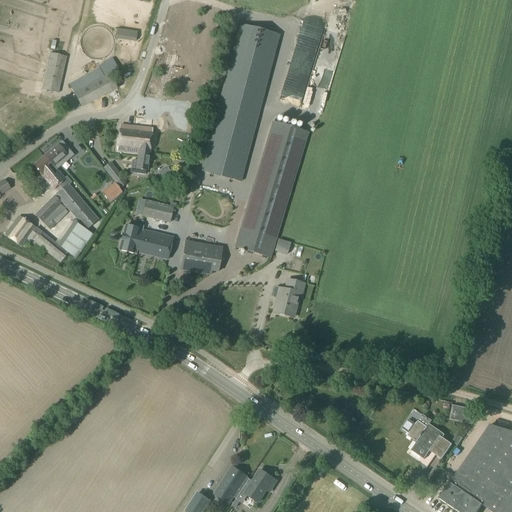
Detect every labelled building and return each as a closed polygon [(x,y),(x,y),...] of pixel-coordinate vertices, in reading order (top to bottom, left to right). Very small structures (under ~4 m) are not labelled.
[(240,182),(279,36),(239,25),(200,171),(240,182)] [(112,39),(132,40),(133,31),(112,30),(112,39)] [(65,48),(67,33),(62,32),(59,47),(65,48)] [(49,53),(41,90),(57,93),(65,57),(49,53)] [(124,66),(115,70),(117,76),(127,71),(124,66)] [(303,82),(295,82),(295,94),(302,95),(303,82)] [(81,91),(74,95),(81,108),(88,104),(81,91)] [(296,106),(298,101),(291,97),(288,102),(296,106)] [(270,259),(308,133),(272,122),(234,248),(270,259)] [(117,151),(138,154),(146,155),(146,153),(147,153),(151,129),(119,125),(117,151)] [(61,142),(44,156),(52,166),(56,171),(70,160),(66,155),(69,152),(61,142)] [(132,161),(130,173),(144,175),(145,171),(147,171),(149,153),(147,153),(146,153),(146,155),(138,154),(137,162),(132,161)] [(52,166),(44,156),(33,165),(53,189),(58,184),(62,189),(55,194),(84,230),(97,220),(68,185),(70,182),(66,177),(63,179),(52,166)] [(177,165),(187,166),(188,159),(178,158),(177,165)] [(117,172),(110,178),(119,189),(126,183),(117,172)] [(4,180),(0,182),(0,193),(1,195),(10,189),(4,180)] [(103,194),(109,203),(121,194),(114,185),(103,194)] [(53,195),(34,214),(42,222),(60,204),(61,203),(53,195)] [(145,201),(142,217),(169,223),(173,208),(145,201)] [(60,204),(42,222),(50,230),(50,229),(53,226),(67,212),(64,210),(65,209),(65,208),(60,204)] [(3,235),(21,247),(34,229),(19,216),(7,234),(5,232),(3,235)] [(76,224),(67,237),(75,243),(83,248),(91,236),(76,224)] [(124,226),(118,251),(136,255),(137,253),(167,260),(172,238),(140,230),(140,227),(130,224),(129,227),(124,226)] [(68,254),(43,234),(35,243),(60,264),(68,254)] [(184,241),(179,270),(180,271),(210,276),(210,272),(217,273),(221,248),(184,241)] [(278,241),(275,253),(287,256),(290,244),(278,241)] [(275,289),(273,297),(274,299),(276,300),(273,313),(292,318),(298,294),(301,295),(301,294),(303,284),(287,280),(285,290),(279,289),(276,288),(275,289)] [(472,410),(452,406),(449,420),(471,425),(472,425),(477,418),(471,417),(472,410)] [(408,420),(402,429),(409,434),(408,436),(416,442),(414,446),(410,451),(423,460),(427,455),(429,452),(442,460),(452,445),(440,437),(442,434),(429,424),(426,428),(418,422),(415,425),(408,420)] [(449,483),(438,499),(456,511),(477,511),(482,506),(490,511),(511,511),(511,432),(490,426),(450,483),(449,483)] [(457,446),(462,439),(457,436),(452,443),(457,446)] [(232,468),(214,495),(228,504),(239,487),(246,492),(244,494),(258,503),(273,480),(260,471),(252,482),(245,478),(246,477),(232,468)] [(186,511),(202,511),(209,501),(197,493),(185,511),(186,511)]
